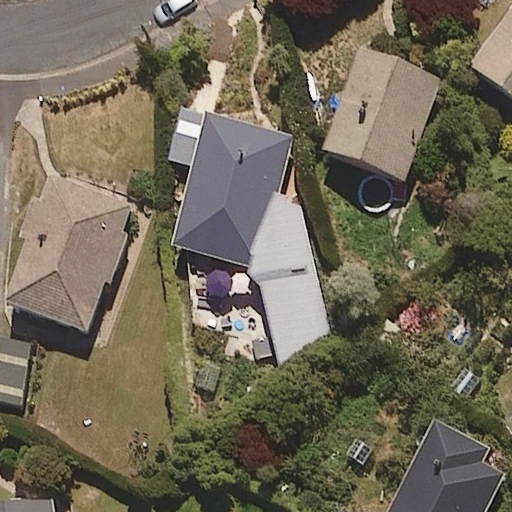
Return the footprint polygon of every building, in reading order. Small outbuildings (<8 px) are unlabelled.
[(511,25),(475,75),(511,102),(511,25)] [(443,88),(366,59),(329,160),(406,188),(443,88)] [(298,151),(185,123),(173,170),(202,177),(181,261),(265,282),(298,151)] [(139,216),(58,190),(49,216),(39,213),(22,263),(33,266),(16,318),(96,345),(112,297),(116,299),(134,245),(130,244),(139,216)] [(34,346),(0,342),(0,407),(26,411),(34,346)] [(491,462),(444,439),(408,511),(495,511),(508,485),(485,474),(491,462)]
